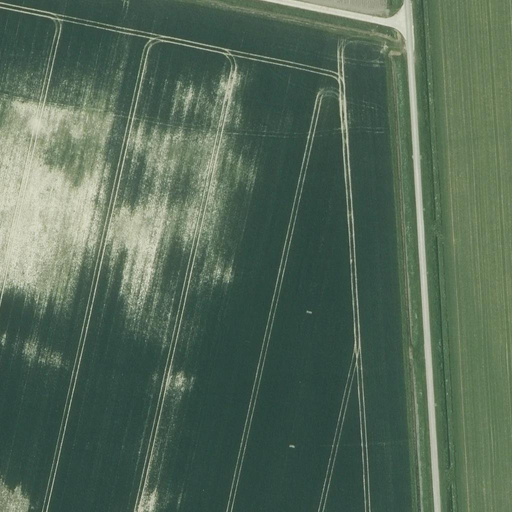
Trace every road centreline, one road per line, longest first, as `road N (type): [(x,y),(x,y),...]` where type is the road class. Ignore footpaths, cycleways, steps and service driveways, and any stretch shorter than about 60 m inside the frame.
road 1 (unclassified): [(435,511),(405,0)]
road 2 (track): [(271,0),(406,21)]
